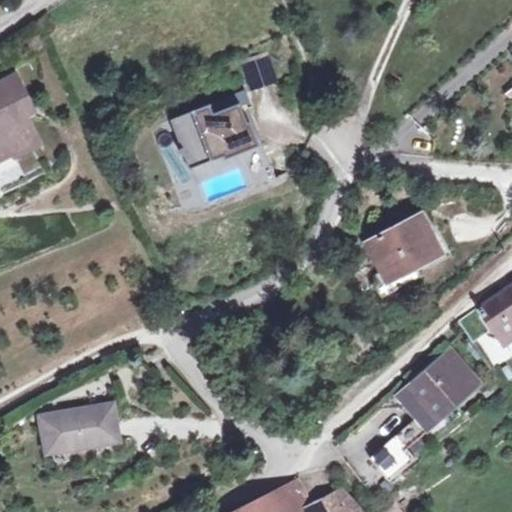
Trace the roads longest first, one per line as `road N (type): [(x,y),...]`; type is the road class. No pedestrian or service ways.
road 1 (residential): [(341,144),(306,261),(155,332),(289,462)]
road 2 (residential): [(341,144),(417,166),(511,174)]
